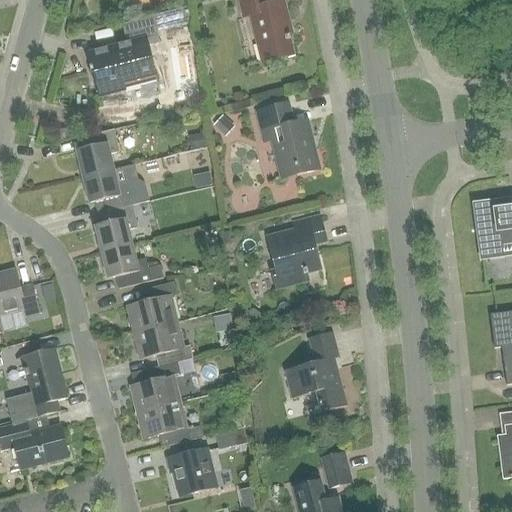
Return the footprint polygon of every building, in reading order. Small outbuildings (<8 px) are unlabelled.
[(263,63),(293,55),(285,26),(289,25),(283,3),(270,6),(268,0),(239,0),(243,14),(250,13),(263,63)] [(189,7),(152,17),(121,25),(127,46),(89,55),(100,97),(125,91),(123,84),(156,76),(148,47),(159,44),(157,34),(194,24),(189,7)] [(191,44),(173,47),(179,84),(197,81),(191,44)] [(281,181),(320,171),(307,122),(294,125),(289,105),(257,113),(265,144),(272,142),(281,181)] [(224,118),(215,127),(224,136),(233,127),(224,118)] [(83,180),(114,173),(110,157),(120,155),(114,132),(82,140),(85,152),(76,154),(83,180)] [(204,134),(189,138),(192,151),(207,148),(204,134)] [(132,168),(114,173),(118,188),(127,186),(136,183),(132,168)] [(118,188),(114,173),(83,180),(89,206),(98,204),(101,215),(133,208),(150,204),(147,189),(146,187),(144,186),(142,184),(140,184),(139,183),(137,183),(136,183),(127,186),(118,188)] [(210,174),(193,177),(196,190),(212,187),(210,174)] [(483,258),(511,254),(511,202),(476,207),(483,258)] [(102,256),(133,248),(129,232),(138,229),(133,208),(101,215),(104,227),(95,229),(102,256)] [(314,247),(326,244),(319,217),(294,224),(296,232),(268,239),(277,273),(272,274),(276,291),(307,283),(305,276),(320,272),(314,247)] [(159,268),(148,271),(146,261),(136,263),(133,248),(102,256),(108,281),(117,279),(120,291),(162,280),(159,268)] [(27,319),(39,316),(33,289),(21,292),(16,272),(0,276),(0,319),(26,313),(27,319)] [(52,285),(40,288),(43,302),(56,299),(52,285)] [(133,336),(178,325),(172,300),(178,298),(174,285),(146,292),(149,305),(127,310),(133,336)] [(511,313),(490,316),(493,337),(494,349),(501,348),(506,386),(511,385),(511,313)] [(165,368),(178,365),(193,361),(190,348),(184,349),(178,325),(133,336),(140,362),(162,356),(165,368)] [(340,359),(334,337),(334,335),(309,341),(315,365),(284,373),(292,401),(317,395),(322,414),(347,408),(335,360),(340,359)] [(12,427),(31,422),(61,414),(58,403),(70,400),(57,351),(24,359),(33,395),(25,397),(6,402),(12,427)] [(137,415),(181,404),(175,379),(181,377),(178,365),(165,368),(149,372),(152,384),(131,389),(137,415)] [(235,373),(220,377),(223,391),(239,388),(235,373)] [(168,449),(196,442),(192,427),(187,429),(181,404),(137,415),(144,441),(165,436),(168,449)] [(511,413),(499,415),(502,437),(496,438),(502,481),(511,480),(511,413)] [(22,473),(70,461),(62,428),(31,436),(27,424),(0,431),(0,440),(3,453),(16,449),(22,473)] [(241,427),(214,435),(218,452),(246,444),(241,427)] [(181,499),(219,489),(209,451),(168,462),(172,475),(175,474),(181,499)] [(346,453),(321,459),(329,490),(354,484),(346,453)] [(341,511),(338,500),(326,503),(321,483),(294,490),(299,511),(341,511)] [(255,511),(254,503),(241,506),(242,511),(255,511)]
